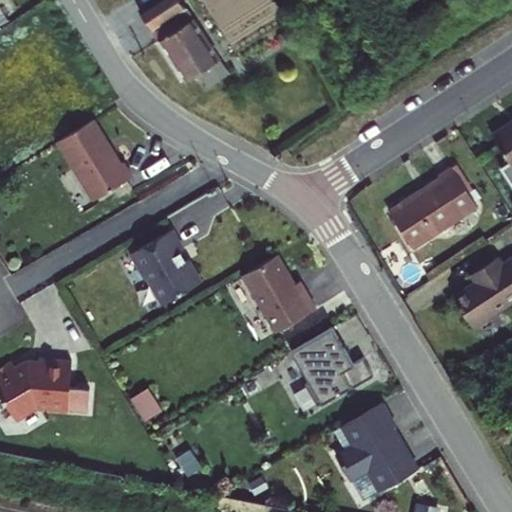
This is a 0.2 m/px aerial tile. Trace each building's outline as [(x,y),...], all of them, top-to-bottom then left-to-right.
[(198,71),(207,84),(227,70),(179,0),(152,0),(139,9),(184,78),(198,71)] [(92,119),(56,141),(93,200),(131,175),(122,161),(120,163),(92,119)] [(511,119),(492,133),(510,160),(500,166),(511,184),(511,119)] [(439,173),(441,176),(391,209),(414,246),(478,204),(452,165),(439,173)] [(182,250),(171,230),(131,253),(145,279),(148,278),(163,304),(201,282),(188,259),(186,260),(180,251),(182,250)] [(276,255),(241,275),(275,332),(315,309),(299,281),(294,284),(276,255)] [(498,255),(479,267),(485,275),(476,281),(454,295),(474,326),(511,301),(511,257),(504,263),(498,255)] [(471,273),(476,281),(485,275),(479,267),(471,273)] [(331,326),(290,350),(309,382),(304,384),(316,405),(350,385),(352,388),(373,375),(362,357),(352,363),(331,326)] [(37,408),(68,410),(68,408),(88,410),(89,388),(70,386),(72,360),(38,358),(38,361),(26,361),(15,367),(11,361),(0,367),(0,393),(16,420),(37,408)] [(158,380),(140,391),(153,413),(171,403),(158,380)] [(394,426),(380,402),(340,425),(351,445),(334,456),(348,479),(365,469),(378,490),(416,468),(398,437),(396,438),(390,428),(394,426)] [(422,501),(419,511),(443,511),(445,506),(422,501)]
